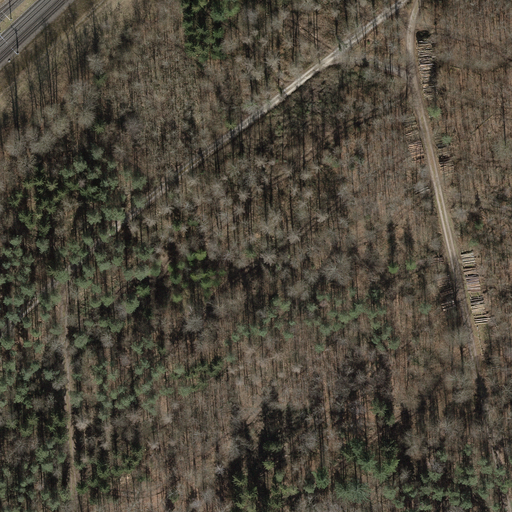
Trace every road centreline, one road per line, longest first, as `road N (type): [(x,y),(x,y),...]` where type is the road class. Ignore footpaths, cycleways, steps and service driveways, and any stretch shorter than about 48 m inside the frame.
road 1 (track): [(419,0),(413,79),(509,511)]
road 2 (track): [(413,79),(376,63),(330,58),(150,195),(0,335)]
road 3 (track): [(79,511),(63,273)]
road 4 (track): [(105,0),(0,98)]
